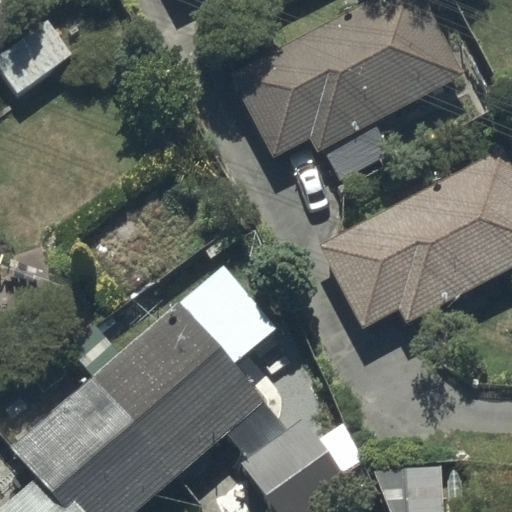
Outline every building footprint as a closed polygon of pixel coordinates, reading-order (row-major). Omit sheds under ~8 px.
[(462,79),(421,0),(373,0),(228,71),(274,159),(313,139),(320,154),(325,151),(341,181),(392,154),(376,123),(462,79)] [(44,27),(0,57),(0,76),(17,100),(69,62),(44,27)] [(511,164),(504,150),(322,245),(363,329),(401,309),(408,322),(511,266),(511,164)] [(0,511),(140,511),(236,429),(240,433),(251,423),(246,418),(267,400),(184,303),(24,441),(31,450),(21,459),(38,478),(0,510),(0,511)] [(303,416),(241,465),(279,511),(328,511),(359,488),(303,416)]
